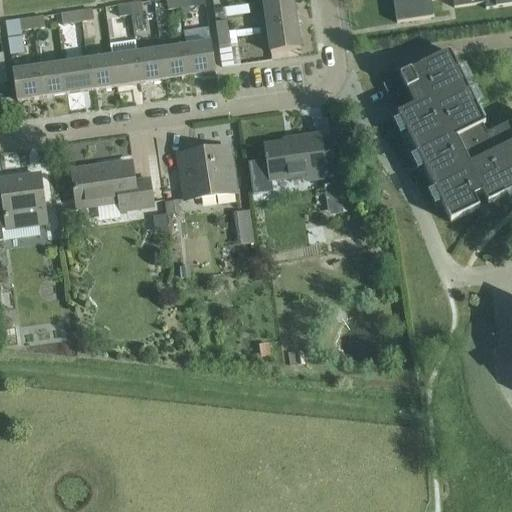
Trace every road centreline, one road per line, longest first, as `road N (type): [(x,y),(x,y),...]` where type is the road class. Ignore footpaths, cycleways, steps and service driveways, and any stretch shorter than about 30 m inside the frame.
road 1 (residential): [(0,141),(348,91)]
road 2 (residential): [(496,276),(453,279),(348,91)]
